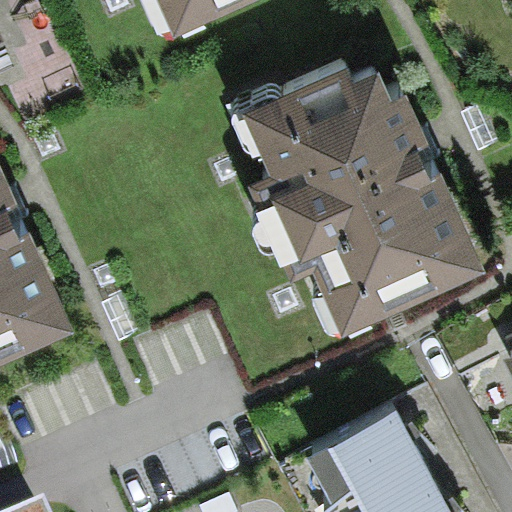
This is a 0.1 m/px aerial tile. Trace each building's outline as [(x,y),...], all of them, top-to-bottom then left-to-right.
[(343,307),(486,245),(405,60),(389,67),(377,40),(351,51),(346,39),(240,85),(269,150),(248,159),(290,254),(315,243),(343,307)] [(0,337),(75,305),(0,132),(0,337)] [(461,511),(398,389),(329,425),(330,426),(307,438),(333,484),(352,469),(369,501),(348,511),(461,511)] [(0,472),(18,464),(0,423),(0,472)] [(348,511),(369,501),(352,469),(333,484),(324,492),(338,511),(348,511)]
